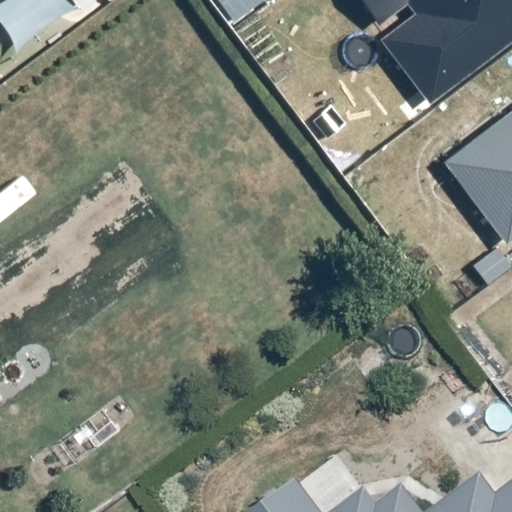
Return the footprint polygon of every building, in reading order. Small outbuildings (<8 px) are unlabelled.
[(89,0),(70,0),(77,9),(89,0)] [(511,0),(351,0),(430,103),(511,40),(511,0)] [(511,114),(452,161),(510,236),(511,234),(511,114)] [(0,357),(173,226),(125,163),(0,257),(0,357)] [(324,511),(299,477),(253,511),(511,511),(511,483),(498,494),(483,474),(428,511),(426,511),(399,473),(342,511),(324,511)]
